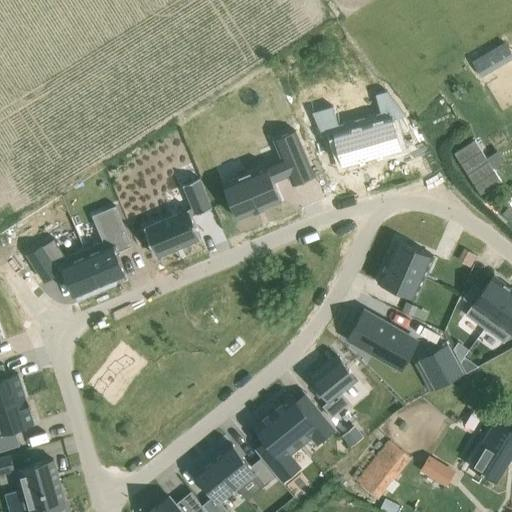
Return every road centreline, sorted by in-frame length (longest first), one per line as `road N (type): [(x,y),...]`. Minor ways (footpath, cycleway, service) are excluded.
road 1 (residential): [(105,511),(316,326),(383,202)]
road 2 (residential): [(55,337),(331,214),(383,202)]
road 3 (residential): [(55,337),(100,511)]
road 4 (residential): [(383,202),(428,201),(511,255)]
